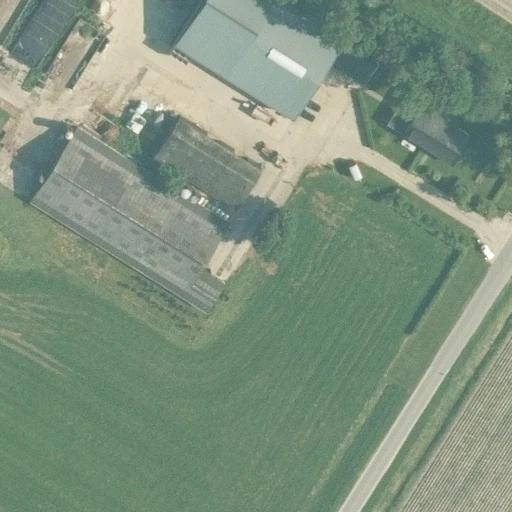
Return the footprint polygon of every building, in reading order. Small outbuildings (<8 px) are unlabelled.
[(96,25),(110,0),(70,0),(80,6),(75,12),(96,25)] [(196,0),(174,37),(292,111),(346,27),(303,0),(196,0)] [(73,41),(74,32),(53,29),(52,39),(73,41)] [(376,98),(388,79),(367,66),(355,85),(376,98)] [(99,107),(126,125),(140,103),(114,86),(99,107)] [(449,160),(466,132),(454,124),(457,119),(434,104),(431,109),(417,101),(400,129),(449,160)] [(233,205),(258,164),(176,113),(151,153),(233,205)] [(196,264),(224,219),(73,125),(29,197),(204,306),(220,279),(196,264)]
